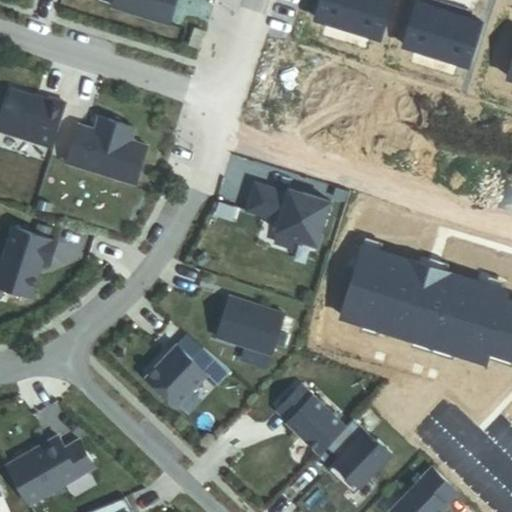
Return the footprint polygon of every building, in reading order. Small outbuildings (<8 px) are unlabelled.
[(114,0),(112,8),(169,25),(176,0),(114,0)] [(321,0),(315,19),(380,39),(392,0),(321,0)] [(435,8),(437,2),(431,0),(430,0),(429,6),(435,8)] [(465,11),(437,2),(435,8),(429,6),(417,3),(403,47),(468,67),(481,23),(470,20),(463,18),(465,11)] [(472,13),(465,11),(463,18),(470,20),(472,13)] [(205,31),(193,28),(188,47),(199,50),(205,31)] [(66,105),(38,96),(37,99),(2,88),(0,95),(0,131),(53,148),(66,105)] [(134,130),(99,119),(95,130),(79,125),(66,163),(136,184),(148,147),(131,141),(134,130)] [(288,193),(255,183),(246,210),(279,221),(276,231),(298,238),(296,242),(316,248),(331,202),(303,193),(302,198),(288,193)] [(13,228),(0,269),(0,286),(32,297),(42,263),(50,265),(57,241),(13,228)] [(511,357),(511,301),(506,299),(509,291),(437,269),(436,273),(426,270),(427,266),(363,246),(341,317),(486,362),(490,351),(511,357)] [(217,338),(272,355),(284,313),(230,296),(217,338)] [(203,348),(187,335),(177,345),(192,359),(203,348)] [(177,345),(147,377),(177,406),(206,375),(217,385),(230,371),(203,348),(192,359),(177,345)] [(302,384),(278,410),(321,452),(326,447),(346,426),(302,384)] [(376,440),(353,418),(346,426),(326,447),(339,458),(330,469),(355,493),(393,453),(378,438),(376,440)] [(7,466),(29,504),(95,466),(79,440),(65,448),(58,436),(7,466)] [(391,511),(440,511),(458,492),(432,467),(391,511)] [(132,511),(126,497),(87,511),(132,511)]
